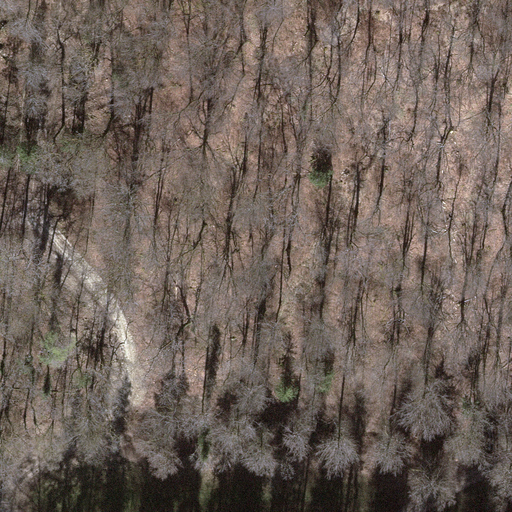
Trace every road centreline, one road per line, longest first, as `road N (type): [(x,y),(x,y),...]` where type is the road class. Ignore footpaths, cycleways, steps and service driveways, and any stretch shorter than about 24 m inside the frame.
road 1 (track): [(0,488),(118,417),(131,365),(112,299),(56,234),(29,221),(0,221)]
road 2 (track): [(61,0),(29,221)]
road 3 (track): [(511,455),(381,511)]
